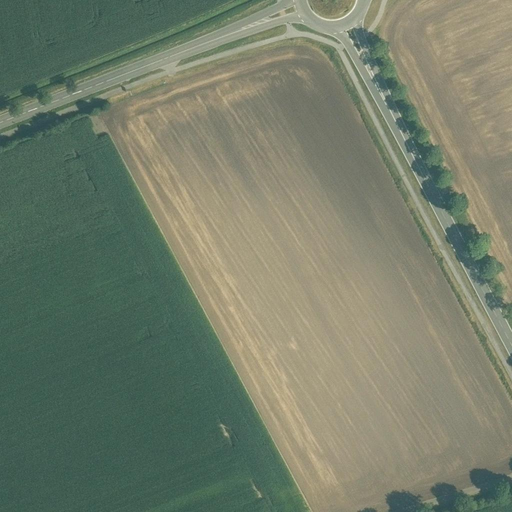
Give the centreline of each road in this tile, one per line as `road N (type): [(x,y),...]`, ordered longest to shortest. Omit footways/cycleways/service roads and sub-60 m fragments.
road 1 (secondary): [(511,347),(347,25)]
road 2 (secondary): [(303,7),(0,123)]
road 3 (track): [(511,474),(395,511)]
